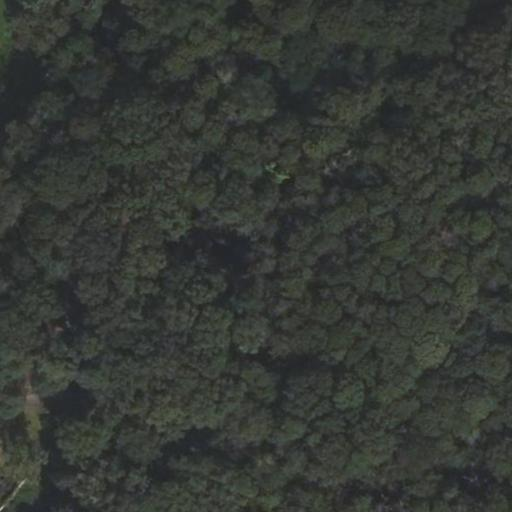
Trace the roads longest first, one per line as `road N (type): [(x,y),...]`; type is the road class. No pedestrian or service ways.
road 1 (track): [(210,505),(168,235),(94,0)]
road 2 (track): [(143,157),(70,200),(0,264)]
